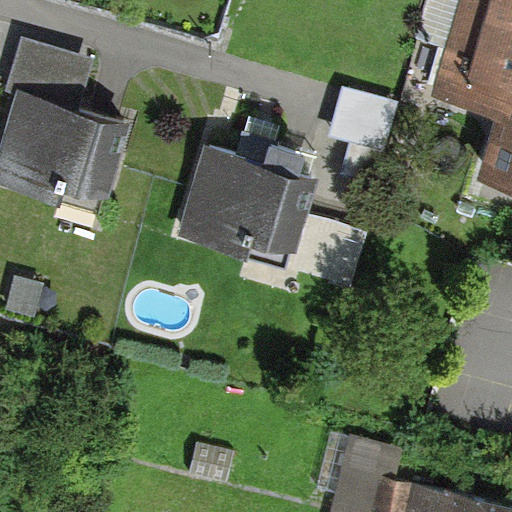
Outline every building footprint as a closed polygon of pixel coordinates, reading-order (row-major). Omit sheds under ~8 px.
[(507,94),(482,173),(511,182),(511,0),(448,0),(427,69),(507,94)] [(23,94),(74,109),(90,56),(22,35),(6,88),(23,94)] [(0,169),(0,173),(101,204),(126,125),(74,109),(23,94),(0,169)] [(183,235),(280,264),(311,164),(214,135),(183,235)] [(234,447),(200,438),(192,467),(227,476),(234,447)] [(511,511),(511,483),(402,466),(395,511),(511,511)]
